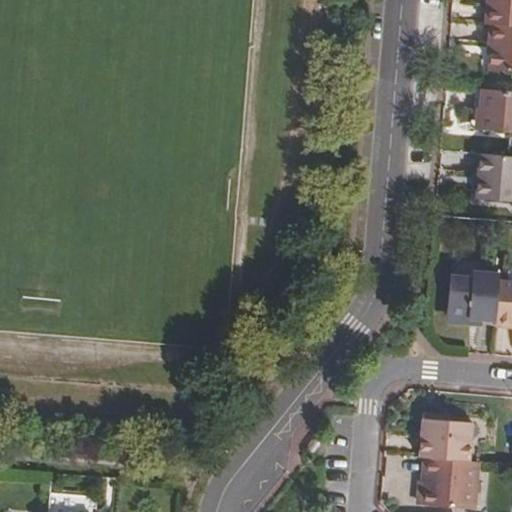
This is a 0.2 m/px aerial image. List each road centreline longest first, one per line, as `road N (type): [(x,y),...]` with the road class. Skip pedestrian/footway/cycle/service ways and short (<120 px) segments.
road 1 (residential): [(398,0),(376,283),(354,333),(210,511)]
road 2 (residential): [(367,511),(374,392),(399,372),(511,381)]
